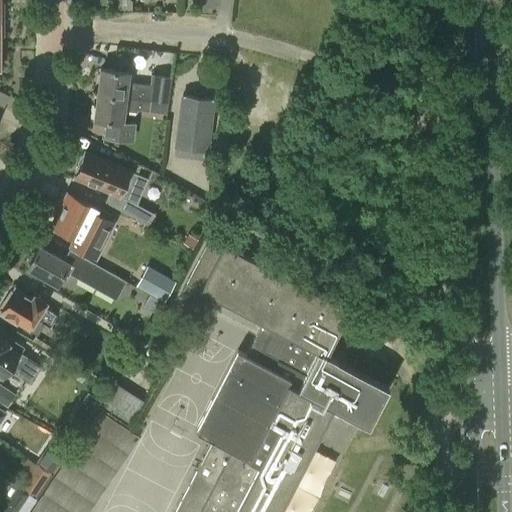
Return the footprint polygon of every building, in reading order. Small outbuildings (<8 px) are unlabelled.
[(110,0),(111,10),(131,9),(131,1),(130,0),(110,0)] [(98,69),(95,94),(150,103),(167,106),(171,76),(150,74),(149,85),(131,82),(132,74),(98,69)] [(136,111),(149,112),(150,103),(95,94),(91,120),(103,122),(101,137),(132,141),(135,123),(120,121),(121,112),(134,114),(135,113),(136,113),(136,111)] [(204,151),(211,99),(181,95),(174,147),(204,151)] [(148,225),(154,214),(120,196),(130,172),(115,166),(115,164),(84,152),(75,176),(93,183),(93,185),(109,191),(104,202),(148,225)] [(66,193),(50,224),(73,235),(69,243),(95,256),(113,220),(107,217),(108,214),(66,193)] [(195,432),(212,440),(174,511),(269,511),(326,404),(367,426),(386,390),(385,389),(384,391),(333,365),(336,360),(326,355),(349,310),(348,309),(348,307),(341,304),(341,305),(210,238),(182,291),(183,291),(187,284),(262,323),(245,355),(237,350),(195,432)] [(67,275),(70,272),(97,287),(116,298),(126,279),(69,248),(63,259),(37,245),(25,267),(58,285),(64,274),(67,275)] [(147,266),(136,286),(164,301),(175,281),(147,266)] [(45,324),(49,326),(57,314),(43,305),(45,302),(33,295),(31,298),(14,287),(0,309),(0,310),(38,335),(45,324)] [(151,294),(144,306),(156,313),(163,302),(151,294)] [(8,342),(4,339),(3,340),(0,338),(0,376),(0,377),(8,366),(30,380),(39,366),(18,352),(21,347),(9,339),(8,342)] [(114,383),(101,403),(129,422),(143,402),(114,383)] [(0,384),(0,402),(7,406),(15,394),(0,384)] [(71,420),(82,427),(100,401),(89,393),(71,420)] [(55,434),(37,462),(51,471),(69,444),(55,434)] [(37,493),(50,472),(40,465),(26,486),(37,493)] [(15,476),(5,469),(0,476),(0,501),(4,496),(9,499),(0,511),(24,511),(33,499),(17,489),(19,485),(12,480),(15,476)]
